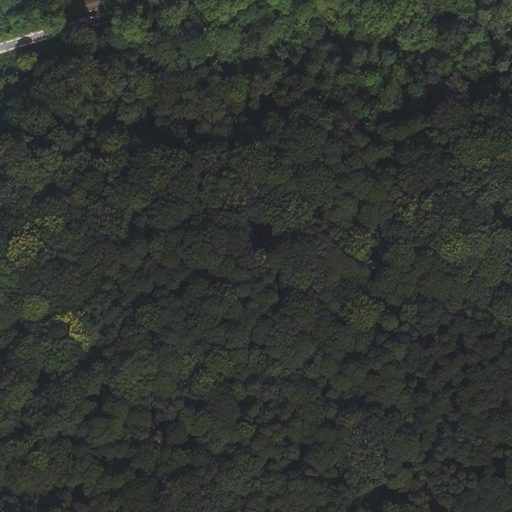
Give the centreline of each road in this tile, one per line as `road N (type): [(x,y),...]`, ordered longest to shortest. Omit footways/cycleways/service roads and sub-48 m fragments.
road 1 (track): [(511,319),(0,139)]
road 2 (unclassified): [(0,45),(159,0)]
